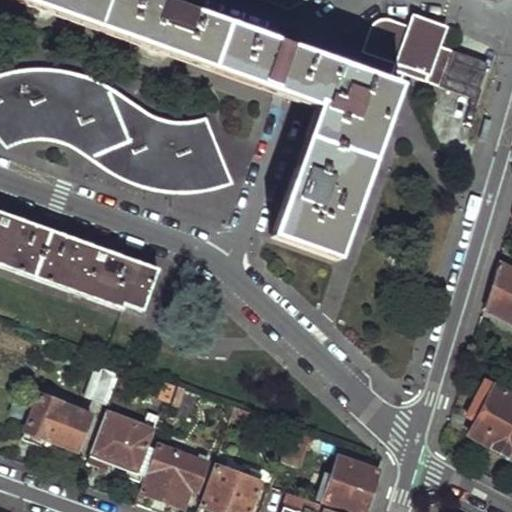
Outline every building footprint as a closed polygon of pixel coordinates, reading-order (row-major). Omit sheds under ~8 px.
[(148,0),(22,0),(92,24),(208,66),(267,87),(319,106),(316,118),(292,184),(286,182),(268,234),(335,257),(343,234),(347,220),(343,219),(369,143),(371,136),(390,86),(386,85),(354,73),(148,0)] [(266,0),(289,8),(301,0),(266,0)] [(368,30),(360,52),(393,63),(440,80),(451,50),(440,46),(446,28),(411,16),(407,26),(387,20),(379,20),(372,24),(368,30)] [(386,85),(390,86),(396,88),(401,74),(476,99),(488,63),(451,50),(440,80),(393,63),(386,85)] [(0,142),(5,148),(23,140),(38,138),(52,139),(66,144),(81,152),(92,161),(110,173),(125,181),(139,186),(154,190),(169,192),(183,193),(198,192),(210,190),(232,183),(205,118),(179,124),(164,122),(153,117),(141,109),(113,91),(101,83),(86,77),(70,72),(51,69),(33,69),(14,71),(0,74),(0,142)] [(0,264),(118,308),(120,302),(125,304),(141,311),(156,269),(105,250),(0,212),(0,264)] [(511,272),(496,265),(483,308),(511,322),(511,272)] [(94,365),(83,395),(105,404),(120,366),(110,362),(107,369),(94,365)] [(167,383),(160,401),(170,404),(177,386),(167,383)] [(477,420),(469,435),(511,457),(511,397),(485,383),(468,415),(477,420)] [(177,386),(170,404),(175,406),(182,388),(177,386)] [(38,396),(20,440),(38,446),(42,443),(44,439),(74,450),(88,414),(38,396)] [(234,406),(230,419),(253,427),(258,415),(234,406)] [(146,410),(140,426),(152,431),(157,414),(146,410)] [(140,426),(105,413),(87,463),(104,469),(106,463),(136,474),(152,431),(140,426)] [(258,415),(253,427),(268,433),(272,420),(258,415)] [(290,427),(277,461),(298,468),(305,447),(308,449),(313,435),(290,427)] [(157,445),(140,492),(182,508),(189,487),(196,490),(208,458),(203,456),(202,461),(157,445)] [(338,457),(323,500),(355,511),(364,511),(378,472),(338,457)] [(215,466),(200,505),(219,511),(247,511),(259,481),(215,466)] [(271,479),(268,485),(276,488),(279,481),(271,479)] [(342,511),(285,491),(282,503),(283,503),(279,511),(342,511)]
